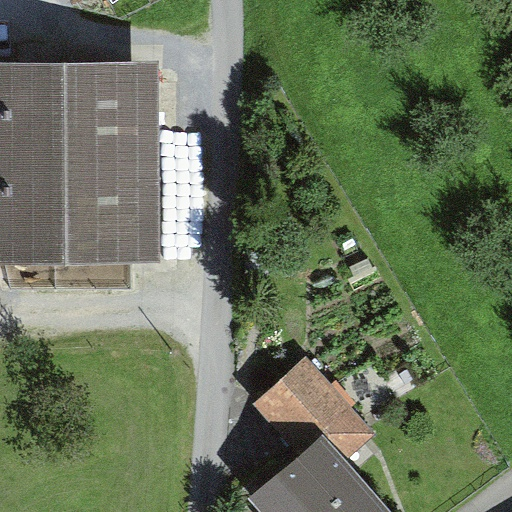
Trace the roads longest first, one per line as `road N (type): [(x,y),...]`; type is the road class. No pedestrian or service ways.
road 1 (unclassified): [(204,511),(227,0)]
road 2 (track): [(0,314),(218,314)]
road 3 (track): [(42,13),(74,29),(229,55)]
